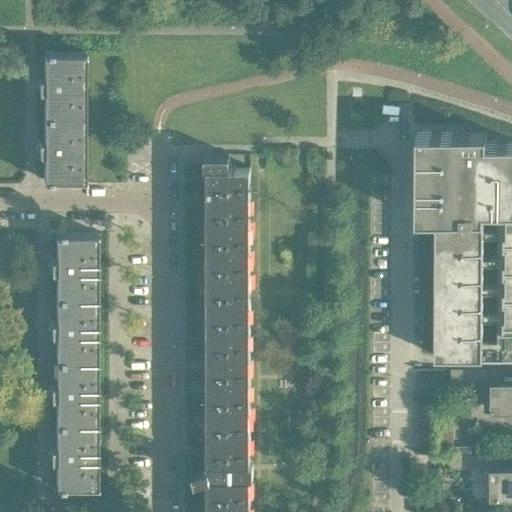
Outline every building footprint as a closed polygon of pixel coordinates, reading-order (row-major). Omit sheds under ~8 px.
[(39,76),(38,76),(38,90),(39,90),(39,89),(43,89),(43,114),(79,114),(79,52),(84,52),(84,51),(51,51),(51,49),(46,49),(46,51),(43,51),(43,78),(39,78),(39,76)] [(79,114),(43,114),(43,140),(39,140),(39,139),(38,139),(38,152),(39,152),(39,151),(43,151),(43,178),(46,178),(46,179),(51,179),(51,178),(84,178),(84,176),(79,176),(79,114)] [(483,355),(483,287),(484,208),(506,208),(506,232),(504,232),(504,245),(506,245),(506,260),(504,260),(504,272),(506,272),(506,287),(503,287),(503,300),(506,300),(506,315),(503,315),(503,328),(506,328),(506,343),(503,343),(503,355),(511,355),(511,140),(487,141),(486,131),(417,131),(416,216),(436,217),(435,355),(483,355)] [(250,511),(251,394),(250,165),(230,165),(229,154),(213,154),(213,159),(207,159),(207,166),(212,166),(213,460),(208,460),(191,451),(190,451),(191,456),(196,478),(197,478),(196,477),(208,475),(213,475),(212,511),(250,511)] [(58,231),(55,231),(55,258),(51,258),(51,257),(50,257),(50,270),(51,270),(51,269),(55,269),(55,294),(91,294),(91,233),(96,233),(96,231),(63,231),(63,230),(58,230),(58,231)] [(91,294),(55,294),(55,321),(51,321),(51,320),(50,320),(50,333),(51,333),(51,332),(55,332),(55,357),(91,357),(91,294)] [(91,357),(55,357),(55,384),(51,384),(51,383),(50,383),(50,396),(51,396),(51,395),(55,395),(55,420),(91,420),(91,357)] [(511,408),(511,378),(502,379),(503,367),(451,367),(451,381),(472,381),(472,380),(491,380),(491,409),(511,408)] [(91,420),(55,420),(55,447),(51,447),(51,446),(50,446),(50,459),(51,459),(51,458),(55,458),(55,484),(58,484),(58,486),(63,486),(63,484),(96,484),(96,483),(91,483),(91,420)] [(437,448),(454,448),(454,425),(438,425),(437,448)] [(511,465),(502,465),(502,453),(451,453),(450,467),(472,467),(472,466),(490,466),(490,495),(511,495),(511,465)]
